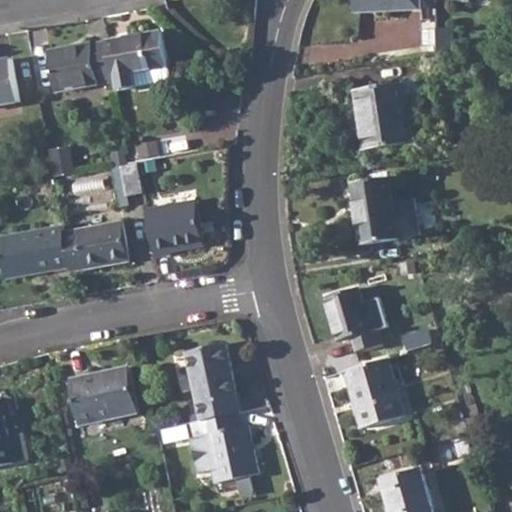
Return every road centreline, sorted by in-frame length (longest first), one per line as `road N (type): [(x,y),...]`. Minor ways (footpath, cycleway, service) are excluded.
road 1 (residential): [(289,0),(263,158),(269,293)]
road 2 (residential): [(269,293),(31,336),(0,349)]
road 3 (residential): [(269,293),(337,511)]
